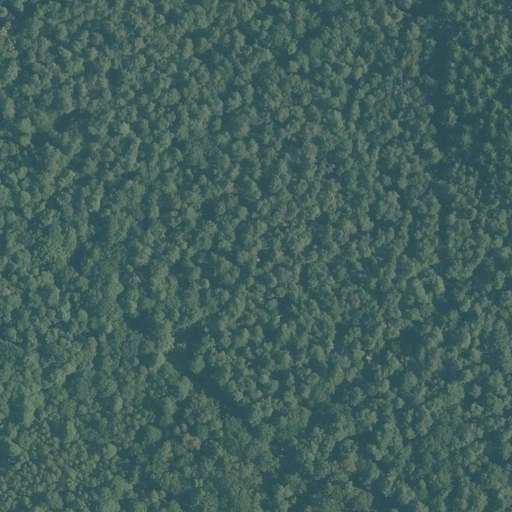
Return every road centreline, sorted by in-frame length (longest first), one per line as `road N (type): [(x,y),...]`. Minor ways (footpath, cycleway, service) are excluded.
road 1 (track): [(354,0),(57,269)]
road 2 (track): [(436,300),(431,0)]
road 3 (track): [(268,455),(436,300)]
road 4 (track): [(439,511),(436,300)]
road 5 (track): [(118,323),(268,455)]
road 6 (track): [(0,445),(118,323)]
road 7 (track): [(0,219),(118,323)]
road 8 (track): [(115,511),(193,389)]
